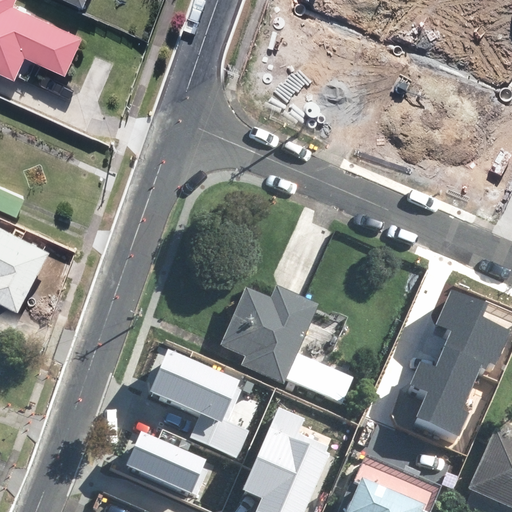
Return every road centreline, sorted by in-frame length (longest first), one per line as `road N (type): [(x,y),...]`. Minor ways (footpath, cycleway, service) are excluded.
road 1 (residential): [(179,119),(36,511)]
road 2 (residential): [(511,260),(179,119)]
road 3 (residential): [(222,0),(179,119)]
